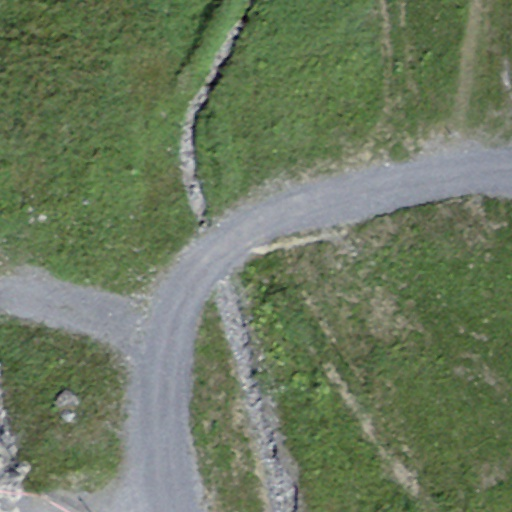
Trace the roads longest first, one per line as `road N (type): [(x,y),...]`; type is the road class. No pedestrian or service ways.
road 1 (track): [(511,181),(322,200),(292,227),(215,265),(181,323),(180,511)]
road 2 (track): [(500,0),(487,183)]
